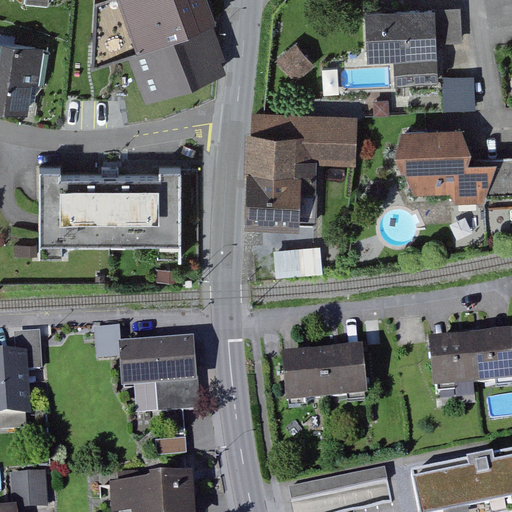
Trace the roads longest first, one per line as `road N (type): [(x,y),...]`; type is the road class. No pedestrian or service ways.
road 1 (residential): [(234,128),(111,141),(0,132)]
road 2 (residential): [(0,322),(226,318)]
road 3 (residential): [(253,511),(226,318)]
road 4 (residential): [(226,318),(234,128)]
road 5 (residential): [(234,128),(247,0)]
